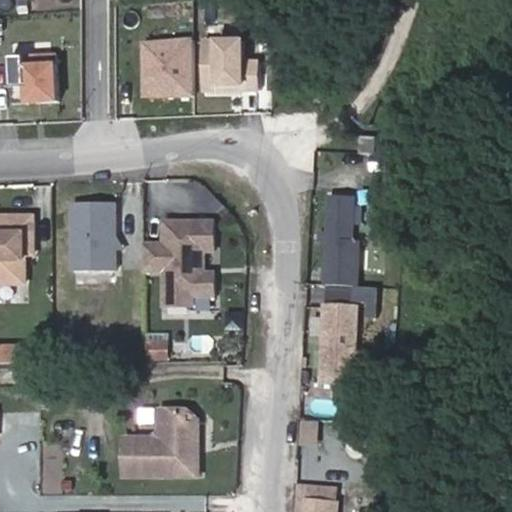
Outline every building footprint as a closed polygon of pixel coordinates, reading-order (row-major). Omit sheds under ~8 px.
[(247,42),(206,42),(206,92),(263,92),(263,63),(247,63),(247,42)] [(196,97),(196,45),(147,45),(147,97),(196,97)] [(58,70),(58,56),(12,58),(13,73),(58,70)] [(60,103),(58,70),(13,73),(15,105),(60,103)] [(361,156),(377,157),(377,140),(361,140),(361,156)] [(388,171),(388,160),(377,160),(376,171),(388,171)] [(330,192),(323,282),(355,285),(359,238),(352,237),(355,194),(330,192)] [(117,205),(117,197),(74,197),(74,205),(117,205)] [(117,220),(117,205),(74,205),(74,220),(117,220)] [(0,219),(34,220),(34,211),(0,211),(0,219)] [(0,237),(25,238),(25,233),(34,233),(34,220),(0,219),(0,237)] [(117,238),(117,220),(74,220),(74,238),(117,238)] [(218,238),(218,221),(168,221),(168,238),(151,238),(218,238)] [(25,248),(25,238),(0,237),(0,256),(25,257),(25,248)] [(34,248),(34,238),(25,238),(25,248),(34,248)] [(117,257),(117,238),(74,238),(75,257),(109,257),(117,257)] [(209,257),(208,245),(219,245),(218,238),(151,238),(146,238),(146,257),(209,257)] [(0,277),(25,277),(25,257),(0,256),(0,277)] [(117,265),(117,257),(109,257),(75,257),(75,265),(117,265)] [(219,276),(219,267),(209,267),(209,257),(146,257),(146,265),(166,265),(166,277),(219,276)] [(196,300),(196,290),(219,290),(219,276),(166,277),(166,300),(196,300)] [(334,382),(338,304),(326,303),(322,382),(334,382)] [(355,383),(359,305),(338,304),(334,382),(355,383)] [(147,334),(147,356),(170,356),(169,333),(147,334)] [(212,349),(212,335),(193,335),(193,349),(212,349)] [(0,341),(0,358),(32,358),(32,341),(0,341)] [(161,437),(124,437),(125,475),(197,475),(197,420),(188,409),(161,409),(161,437)] [(330,443),(331,423),(307,421),(305,441),(330,443)] [(313,487),(312,501),(335,502),(336,488),(313,487)] [(312,501),(307,500),(306,511),(334,511),(335,502),(312,501)]
